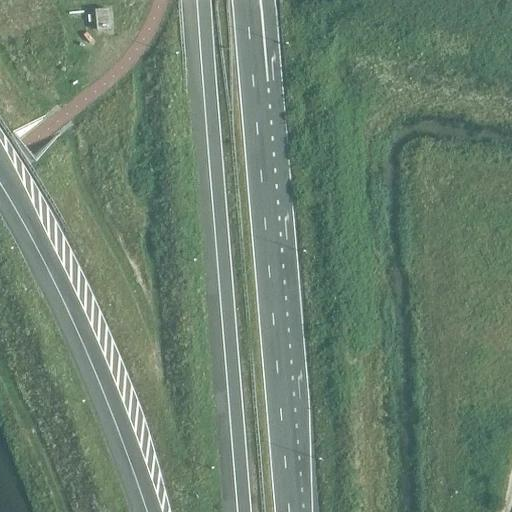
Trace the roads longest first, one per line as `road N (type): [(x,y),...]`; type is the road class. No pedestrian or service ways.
road 1 (motorway): [(289,511),(246,0)]
road 2 (motorway): [(203,0),(243,511)]
road 3 (motorway): [(0,164),(97,360),(154,511)]
